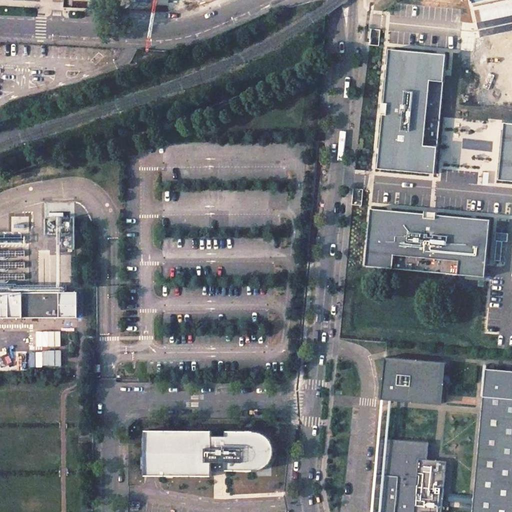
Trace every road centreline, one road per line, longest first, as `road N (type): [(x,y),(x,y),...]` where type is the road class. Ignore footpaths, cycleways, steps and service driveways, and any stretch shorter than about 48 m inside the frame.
road 1 (unclassified): [(314,401),(351,0)]
road 2 (unclassified): [(314,401),(126,401),(110,419),(109,511)]
road 3 (residential): [(252,0),(161,30),(56,27)]
